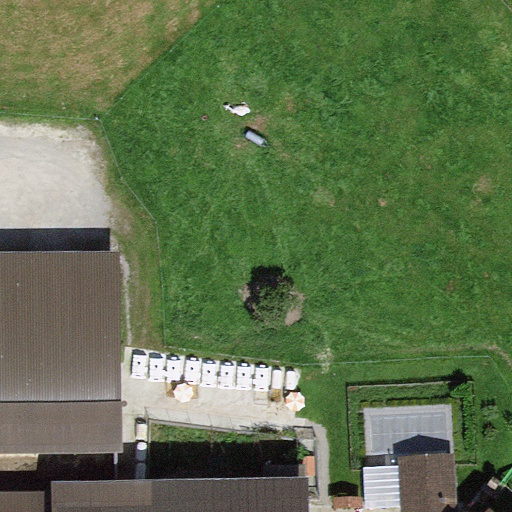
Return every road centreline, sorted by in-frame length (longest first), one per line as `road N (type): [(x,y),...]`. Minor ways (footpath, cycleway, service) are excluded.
road 1 (track): [(0,470),(244,459),(309,475),(331,511)]
road 2 (track): [(125,206),(0,205)]
